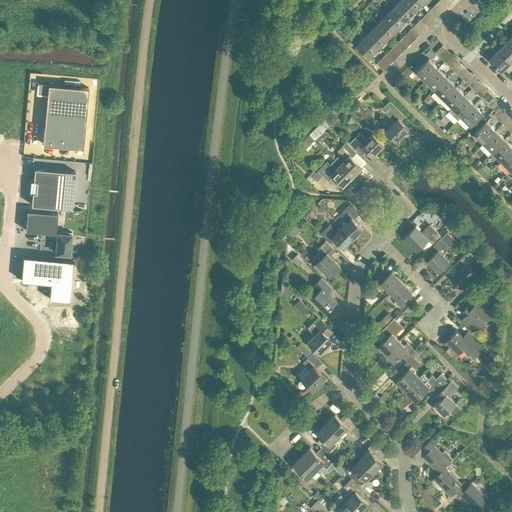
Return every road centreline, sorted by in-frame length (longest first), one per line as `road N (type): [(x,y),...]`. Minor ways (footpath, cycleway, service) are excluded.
road 1 (track): [(150,0),(98,511)]
road 2 (residential): [(379,239),(357,272),(349,389)]
road 3 (unclassified): [(0,393),(44,337),(0,281)]
road 4 (residential): [(349,389),(397,438),(410,507)]
road 5 (residential): [(379,239),(404,211),(378,182),(369,184),(364,202),(377,228)]
road 6 (residential): [(465,0),(447,23),(449,34),(511,98)]
